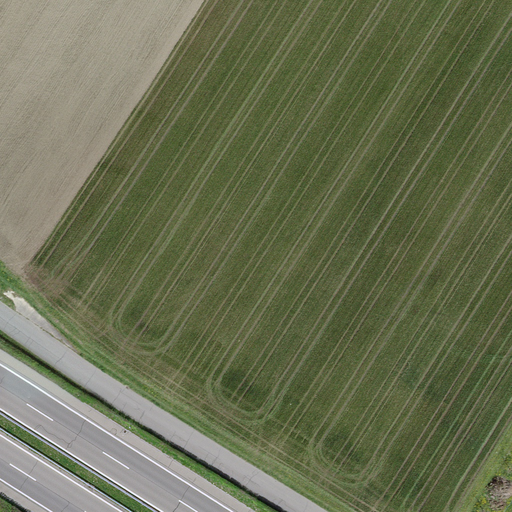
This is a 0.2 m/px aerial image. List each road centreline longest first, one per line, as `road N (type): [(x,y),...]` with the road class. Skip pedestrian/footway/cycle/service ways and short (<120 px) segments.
road 1 (unclassified): [(297,511),(85,383),(0,319)]
road 2 (motorway): [(203,511),(0,382)]
